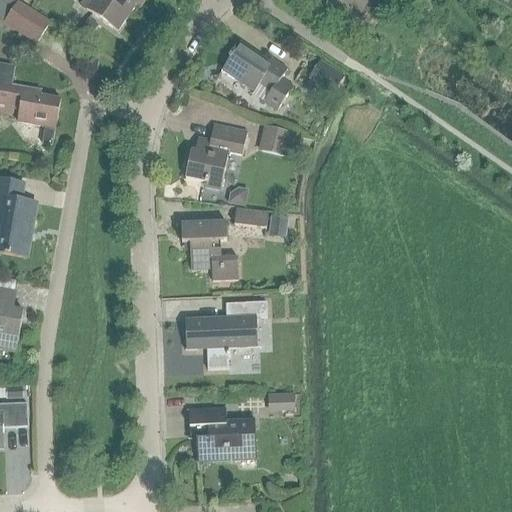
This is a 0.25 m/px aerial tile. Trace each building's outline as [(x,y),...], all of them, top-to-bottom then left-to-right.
[(35,46),(50,22),(14,0),(0,0),(0,20),(3,22),(2,24),(35,46)] [(117,33),(128,16),(105,0),(92,0),(91,3),(87,0),(83,0),(79,6),(86,11),(85,11),(117,33)] [(105,0),(128,16),(135,7),(139,10),(143,3),(138,0),(105,0)] [(98,26),(88,19),(76,37),(86,43),(98,26)] [(262,104),(275,113),(292,88),(280,80),(287,70),(270,59),(268,63),(230,37),(219,54),(229,60),(221,72),(253,94),(258,87),(269,94),(262,104)] [(332,95),(344,76),(319,60),(307,79),(332,95)] [(41,145),(51,147),(59,101),(40,98),(41,91),(11,86),(14,67),(0,64),(0,113),(17,116),(16,123),(44,128),(41,145)] [(184,180),(220,187),(221,187),(227,154),(241,157),(246,132),(213,125),(209,142),(197,139),(193,162),(188,161),(184,180)] [(299,136),(262,128),(257,151),(286,158),(288,147),(296,149),(299,136)] [(0,254),(26,259),(36,205),(22,202),(25,184),(0,179),(0,254)] [(234,206),(251,207),(252,190),(235,189),(234,206)] [(267,213),(235,209),(233,226),(265,230),(267,213)] [(285,239),(287,219),(270,217),(267,237),(285,239)] [(226,242),(225,223),(180,225),(181,245),(189,244),(190,272),(211,271),(212,282),(237,281),(236,258),(220,258),(219,242),(226,242)] [(0,347),(16,350),(22,312),(12,310),(16,292),(0,288),(0,347)] [(246,319),(225,320),(184,321),(185,351),(206,351),(206,371),(228,370),(227,350),(257,349),(255,319),(266,318),(265,303),(245,304),(246,319)] [(268,413),(281,413),(280,396),(267,396),(268,413)] [(0,446),(2,446),(1,431),(15,430),(27,430),(26,406),(0,406),(0,446)] [(225,409),(188,410),(189,429),(195,429),(196,464),(255,461),(253,420),(225,422),(225,409)]
